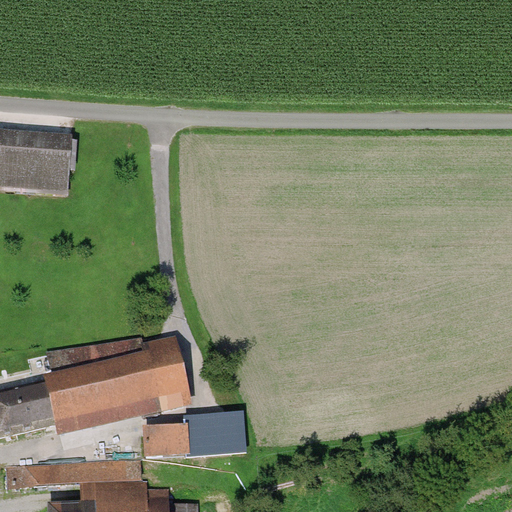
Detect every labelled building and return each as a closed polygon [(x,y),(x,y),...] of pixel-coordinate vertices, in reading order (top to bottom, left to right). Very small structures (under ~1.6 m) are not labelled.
[(70,137),(0,133),(0,193),(67,197),(70,137)] [(0,445),(59,431),(61,439),(177,412),(161,344),(145,348),(144,340),(46,352),(52,377),(0,389),(0,445)] [(232,418),(198,420),(201,457),(234,455),(232,418)] [(146,428),(147,460),(199,458),(197,426),(146,428)] [(8,491),(82,489),(144,488),(143,464),(7,467),(8,491)] [(82,505),(50,506),(50,511),(192,511),(192,508),(173,508),(172,487),(144,488),(82,489),(82,505)]
